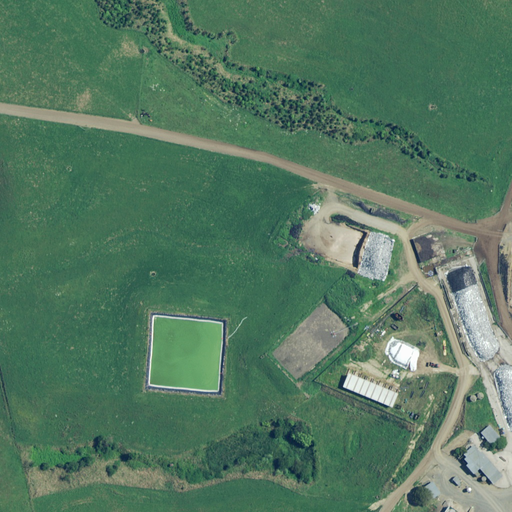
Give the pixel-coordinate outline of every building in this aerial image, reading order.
[(347,373),(341,387),(391,407),(397,394),(347,373)] [(468,397),(470,403),(483,398),(481,392),(468,397)] [(499,438),(489,425),(480,433),(490,445),(499,438)] [(482,472),(493,485),(503,477),(474,444),(462,454),(465,457),(463,459),(467,464),(465,465),(476,478),(482,472)] [(462,483),(455,476),(452,479),(459,486),(462,483)] [(441,493),(433,481),(420,490),(428,501),(441,493)]
